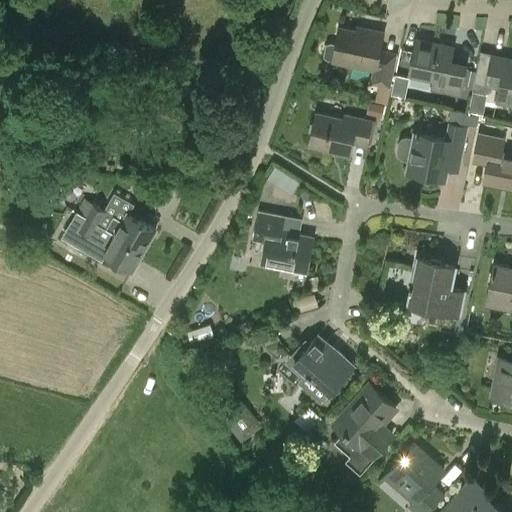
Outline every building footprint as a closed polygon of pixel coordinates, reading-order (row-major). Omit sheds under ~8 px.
[(339,28),(335,45),(331,44),(327,46),(325,57),(327,61),(372,70),(369,84),(378,86),(375,101),(388,104),(391,89),(386,88),(393,54),(380,51),(384,33),(356,27),(355,31),(339,28)] [(411,70),(410,70),(410,73),(433,78),(431,89),(460,95),(466,66),(450,63),(453,48),(417,41),(411,70)] [(492,55),(488,71),(477,69),(473,90),(485,93),(490,89),(491,85),(500,87),(497,101),(511,104),(511,69),(505,69),(507,58),(492,55)] [(405,97),(409,77),(394,74),(391,94),(405,97)] [(477,115),(450,110),(448,120),(475,125),(477,115)] [(318,114),(310,144),(335,150),(334,153),(350,157),(353,143),(367,146),(373,122),(345,116),(344,120),(318,114)] [(416,133),(415,137),(406,136),(402,137),(398,141),(396,151),(398,156),(401,159),(410,161),(408,172),(444,180),(450,150),(462,152),(468,127),(449,123),(446,140),(416,133)] [(487,164),(484,179),(511,184),(511,154),(501,152),(505,138),(481,133),(474,161),(487,164)] [(287,175),(273,167),(267,178),(281,186),(287,175)] [(83,205),(79,212),(98,224),(106,211),(104,210),(92,202),(89,208),(83,205)] [(267,240),(262,262),(305,271),(312,238),(281,231),(284,216),(258,211),(253,237),(267,240)] [(79,212),(71,225),(92,237),(85,249),(102,259),(104,255),(132,272),(145,250),(106,228),(98,224),(79,212)] [(114,215),(106,228),(145,250),(157,229),(129,213),(128,212),(123,220),(114,215)] [(418,257),(408,304),(457,315),(462,291),(449,289),(454,265),(418,257)] [(511,302),(511,267),(495,264),(488,297),(511,302)] [(315,339),(293,363),(329,394),(350,370),(315,339)] [(511,360),(500,358),(493,395),(511,398),(511,360)] [(375,457),(372,455),(390,435),(379,425),(395,408),(368,384),(334,422),(344,431),(335,441),(350,455),(345,459),(360,473),(375,457)] [(413,444),(388,472),(418,498),(410,507),(415,511),(423,511),(441,493),(431,484),(443,470),(413,444)] [(472,478),(447,506),(441,511),(503,511),(485,496),(489,493),(472,478)]
